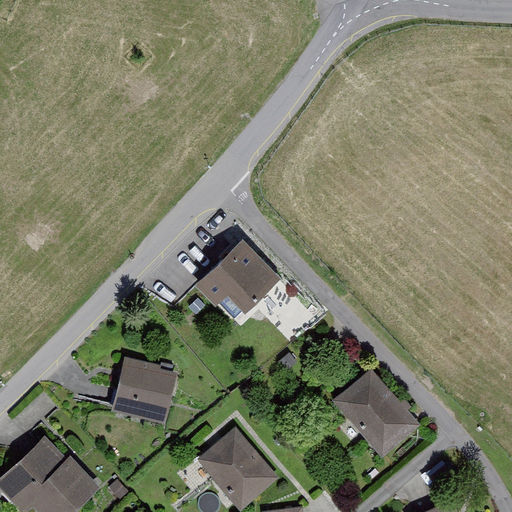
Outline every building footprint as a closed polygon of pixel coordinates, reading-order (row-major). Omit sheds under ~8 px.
[(230,229),(182,280),(209,306),(222,292),(236,306),(272,269),(230,229)] [(178,360),(123,348),(111,405),(166,417),(178,360)] [(370,367),(333,398),(382,456),(419,425),(370,367)] [(41,423),(0,462),(0,489),(21,511),(28,511),(36,509),(39,511),(74,511),(102,487),(41,423)] [(236,424),(195,458),(239,511),(241,511),(281,479),(236,424)] [(460,511),(454,498),(420,511),(460,511)] [(266,511),(306,511),(306,503),(266,505),(266,511)]
